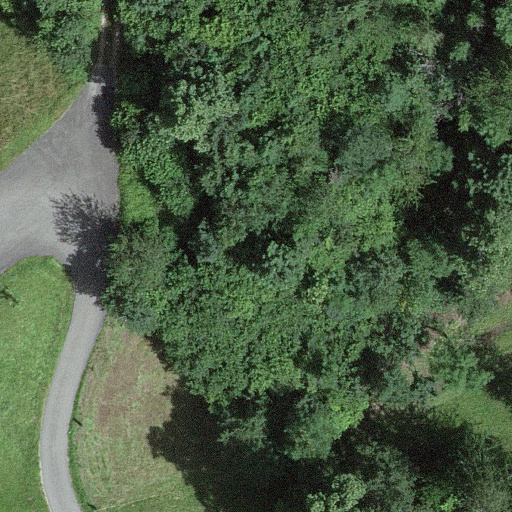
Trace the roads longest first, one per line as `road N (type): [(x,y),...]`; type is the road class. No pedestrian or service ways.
road 1 (unclassified): [(0,236),(37,216),(62,217),(93,250),(93,303),(61,399),(56,443),(68,511)]
road 2 (track): [(114,0),(114,51),(62,217)]
